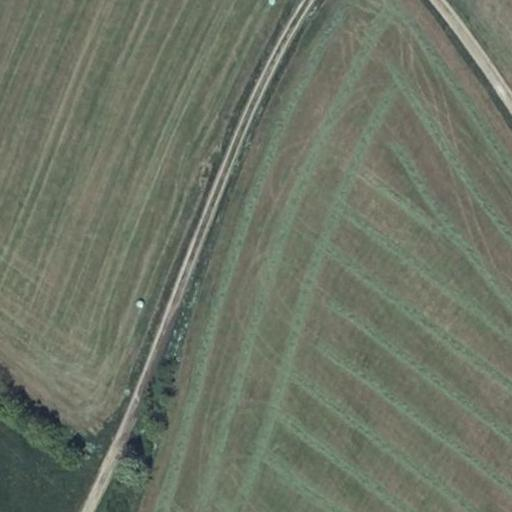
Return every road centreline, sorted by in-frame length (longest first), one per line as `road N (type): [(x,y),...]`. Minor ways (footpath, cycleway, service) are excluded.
road 1 (unclassified): [(95,511),(234,149),(306,0)]
road 2 (unclassified): [(511,101),(439,0)]
